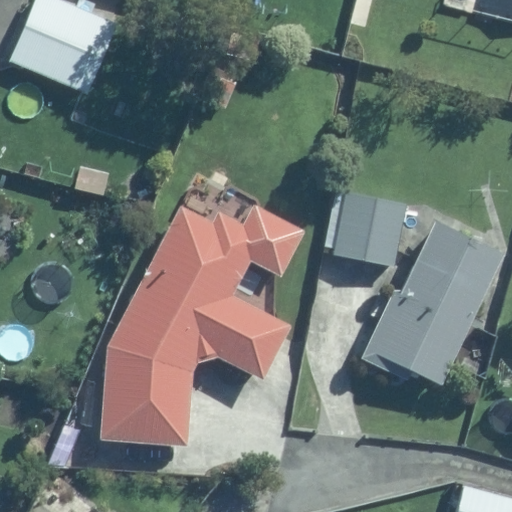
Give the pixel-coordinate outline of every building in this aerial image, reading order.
[(114,29),(43,0),(34,0),(8,66),(85,98),(114,29)] [(511,14),(456,0),(443,0),(439,15),(416,9),(409,37),(511,65),(511,14)] [(398,211),(343,202),(334,261),(389,270),(398,211)] [(213,217),(209,226),(199,222),(179,213),(104,346),(100,447),(185,451),(188,376),(210,364),(257,387),(284,332),(225,304),(244,266),(276,282),(298,238),(243,211),(235,227),(213,217)] [(496,262),(431,231),(397,301),(390,298),(362,356),(435,391),(496,262)] [(511,511),(511,505),(458,490),(451,511),(511,511)]
